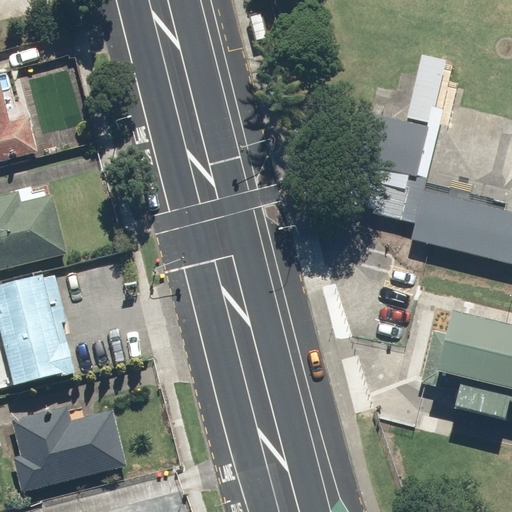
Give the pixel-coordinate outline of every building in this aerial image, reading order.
[(260,12),(248,15),(255,43),(268,39),(260,12)] [(452,65),(421,58),(406,119),(437,127),(452,65)] [(0,81),(0,164),(37,154),(29,119),(10,123),(0,81)] [(428,130),(348,111),(336,161),(416,180),(428,130)] [(511,211),(418,189),(406,241),(511,266),(511,211)] [(0,208),(0,275),(67,258),(51,195),(0,208)] [(0,414),(85,391),(57,290),(0,305),(0,414)] [(511,327),(444,312),(430,376),(460,383),(454,412),(511,425),(511,327)] [(15,422),(23,456),(10,460),(20,495),(73,480),(73,481),(126,468),(112,410),(73,420),(70,409),(15,422)]
